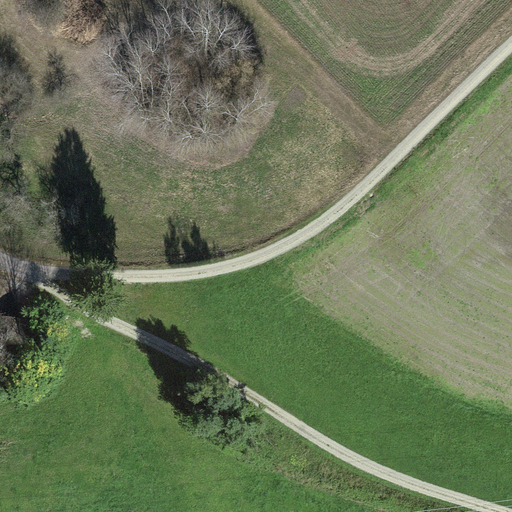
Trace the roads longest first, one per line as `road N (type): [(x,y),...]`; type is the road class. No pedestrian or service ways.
road 1 (track): [(0,259),(82,274),(172,277),(296,241),(347,204),(511,43)]
road 2 (track): [(492,511),(388,480),(0,261)]
